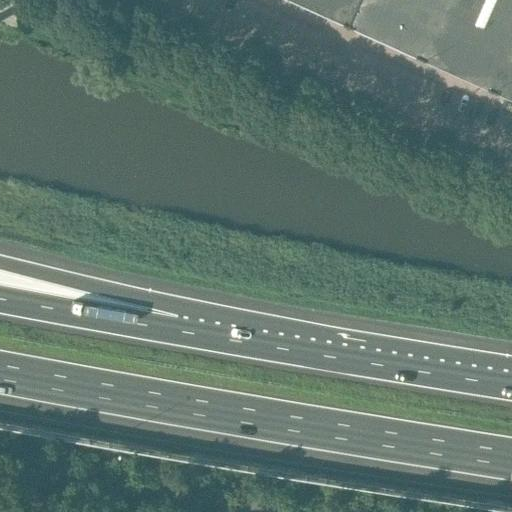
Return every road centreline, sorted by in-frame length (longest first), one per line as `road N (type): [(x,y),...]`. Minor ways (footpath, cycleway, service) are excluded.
road 1 (motorway): [(0,371),(511,458)]
road 2 (unclassified): [(511,158),(167,0)]
road 3 (motorway): [(511,385),(223,340)]
road 4 (motorway): [(223,340),(190,307),(0,262)]
road 5 (motorway): [(223,340),(0,299)]
